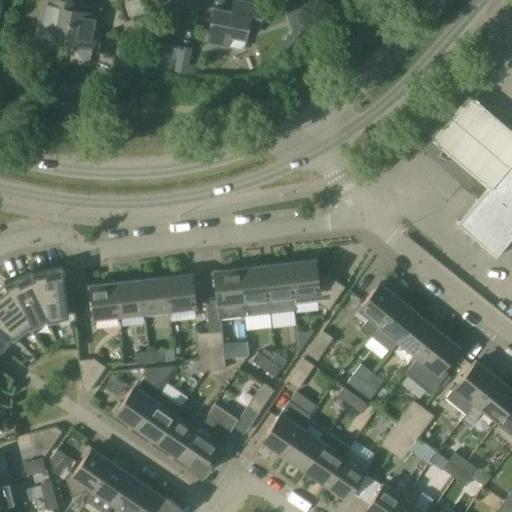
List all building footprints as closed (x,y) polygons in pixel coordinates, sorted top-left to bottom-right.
[(43,0),(36,36),(94,47),(100,16),(71,10),(72,3),(54,0),(43,0)] [(207,43),(244,50),(248,26),(259,28),(263,8),(240,3),(238,14),(213,9),(207,43)] [(313,11),(284,6),(292,31),(295,39),(321,12),(313,11)] [(147,70),(167,74),(172,47),(152,43),(147,70)] [(173,72),(188,75),(194,48),(179,45),(173,72)] [(475,101),(470,97),(430,142),(436,147),(454,163),(474,180),(486,190),(505,168),(511,159),(511,133),(493,116),(475,101)] [(478,199),(456,224),(495,258),(511,238),(511,159),(505,168),(486,190),(478,199)] [(317,302),(329,310),(344,286),(329,276),(317,277),(315,260),(289,263),(294,304),(317,302)] [(293,304),(294,304),(289,263),(264,266),(268,297),(292,294),(293,304)] [(32,270),(48,320),(68,315),(62,266),(33,272),(32,270)] [(243,300),(268,297),(264,266),(239,269),(243,300)] [(217,303),(243,300),(239,269),(213,272),(216,300),(217,303)] [(4,281),(3,281),(30,326),(47,318),(47,320),(48,320),(32,270),(5,283),(4,281)] [(166,277),(169,309),(195,306),(191,274),(166,277)] [(141,280),(144,312),(169,309),(166,277),(141,280)] [(115,283),(119,314),(144,312),(141,280),(115,283)] [(0,321),(14,336),(29,325),(29,326),(30,326),(3,281),(0,284),(0,321)] [(91,296),(93,317),(119,314),(115,283),(86,286),(88,296),(91,296)] [(371,335),(379,325),(379,324),(399,300),(378,283),(359,308),(370,317),(362,327),(371,335)] [(292,294),(268,297),(269,313),(295,310),(294,304),(293,304),(292,294)] [(268,297),(243,300),(244,316),(269,313),(268,297)] [(217,303),(216,300),(206,301),(210,332),(222,331),(221,319),(244,316),(243,300),(217,303)] [(379,324),(379,325),(398,340),(418,315),(399,300),(379,324)] [(398,340),(418,356),(438,331),(418,315),(398,340)] [(0,350),(1,349),(12,335),(13,337),(14,336),(0,321),(0,350)] [(306,353),(317,360),(333,338),(322,330),(306,353)] [(210,332),(209,332),(209,335),(211,359),(224,358),(222,331),(210,332)] [(404,374),(430,395),(448,374),(441,368),(458,348),(438,331),(418,356),(404,374)] [(196,333),(198,361),(211,359),(209,335),(209,332),(196,333)] [(227,355),(246,353),(246,341),(226,342),(227,355)] [(149,351),(150,362),(165,361),(164,350),(149,351)] [(136,352),(136,363),(150,362),(149,351),(136,352)] [(251,361),(263,369),(269,360),(257,352),(251,361)] [(224,358),(211,359),(212,371),(226,369),(224,358)] [(288,381),(299,388),(314,365),(303,358),(288,381)] [(82,387),(90,393),(109,367),(96,359),(80,361),(82,387)] [(211,359),(198,361),(199,372),(212,371),(211,359)] [(263,369),(275,377),(282,368),(269,360),(263,369)] [(469,410),(495,378),(475,361),(445,398),(466,414),(469,410)] [(113,410),(137,427),(161,393),(158,391),(175,366),(146,368),(121,404),(119,402),(113,410)] [(347,383),(358,391),(364,382),(353,374),(347,383)] [(498,420),(511,402),(511,391),(495,378),(469,410),(477,417),(484,409),(498,420)] [(247,406),(258,413),(274,390),(263,382),(247,406)] [(358,391),(370,400),(376,391),(364,382),(358,391)] [(337,396),(348,404),(355,395),(344,387),(337,396)] [(137,427),(158,441),(176,415),(182,407),(161,393),(137,427)] [(348,404),(360,413),(367,404),(355,395),(348,404)] [(396,422),(407,430),(422,410),(423,408),(413,400),(396,422)] [(262,440),(283,454),(301,428),(310,415),(289,401),(280,414),(262,440)] [(511,444),(511,402),(498,420),(511,432),(505,440),(511,444)] [(197,429),(218,444),(217,445),(220,446),(229,433),(238,419),(228,413),(227,414),(213,405),(205,416),(197,429)] [(407,430),(418,438),(434,415),(423,408),(422,410),(407,430)] [(179,455),(197,429),(205,416),(197,410),(188,423),(176,415),(158,441),(179,455)] [(380,444),(391,452),(392,450),(407,430),(396,422),(380,444)] [(32,448),(45,457),(63,432),(55,426),(28,433),(32,448)] [(283,454),(304,469),(322,443),(301,428),(283,454)] [(188,465),(202,475),(210,462),(207,460),(217,445),(218,444),(197,429),(179,455),(189,463),(188,465)] [(391,452),(402,460),(418,438),(407,430),(392,450),(391,452)] [(304,469),(325,483),(343,457),(342,456),(322,443),(304,469)] [(94,489),(112,463),(88,447),(83,455),(85,457),(73,475),(94,489)] [(325,483),(346,498),(370,463),(348,448),(342,456),(343,457),(325,483)] [(50,459),(54,472),(66,455),(57,449),(50,459)] [(449,461),(460,469),(466,461),(454,453),(449,461)] [(442,469),(454,478),(460,469),(449,461),(442,469)] [(466,461),(460,469),(472,478),(483,486),(489,478),(466,461)] [(94,489),(115,504),(133,477),(112,463),(94,489)] [(460,469),(454,478),(466,486),(472,478),(460,469)] [(0,482),(9,480),(7,470),(0,471),(0,482)] [(126,511),(139,511),(154,492),(133,477),(115,504),(127,511),(126,511)] [(0,482),(0,509),(6,507),(6,508),(16,506),(9,480),(0,482)] [(40,484),(44,497),(54,494),(50,481),(40,484)] [(364,510),(367,511),(394,511),(409,490),(400,484),(395,492),(382,484),(364,510)] [(394,511),(423,511),(413,505),(418,496),(409,490),(394,511)] [(175,511),(180,506),(166,497),(165,499),(154,492),(139,511),(175,511)] [(44,497),(48,511),(58,508),(54,494),(44,497)] [(495,511),(509,511),(511,510),(511,507),(504,501),(495,511)]
